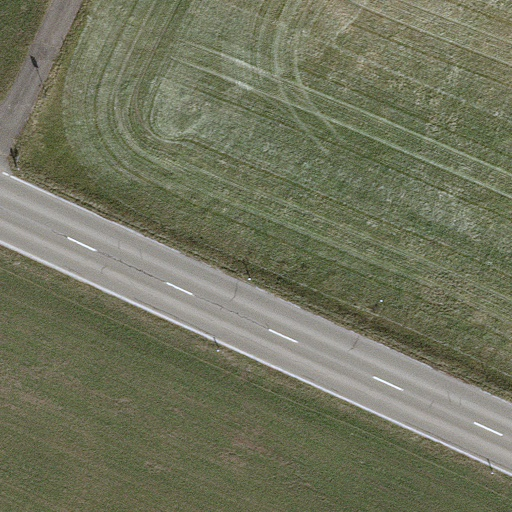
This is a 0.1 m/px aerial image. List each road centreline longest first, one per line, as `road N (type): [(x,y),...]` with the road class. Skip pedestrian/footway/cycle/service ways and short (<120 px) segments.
road 1 (tertiary): [(511,439),(0,208)]
road 2 (track): [(0,144),(68,0)]
